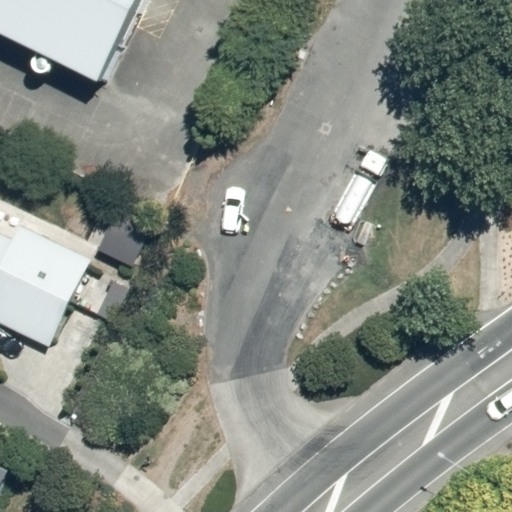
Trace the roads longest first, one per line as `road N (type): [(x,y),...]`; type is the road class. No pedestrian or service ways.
road 1 (secondary): [(269,511),(299,480),(511,320)]
road 2 (secondary): [(511,403),(373,511)]
